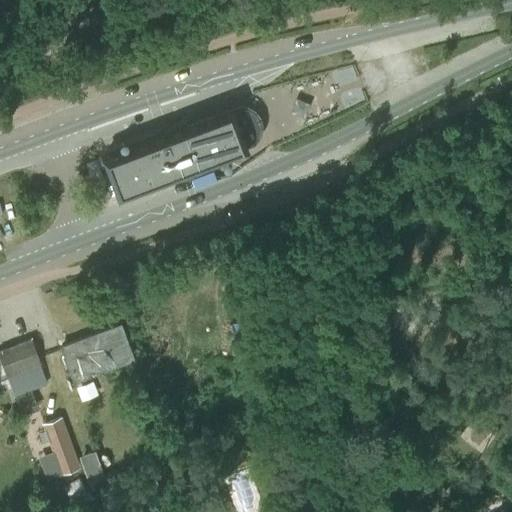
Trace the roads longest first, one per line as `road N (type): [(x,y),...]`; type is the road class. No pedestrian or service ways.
road 1 (secondary): [(0,273),(288,165),(511,52)]
road 2 (secondary): [(511,2),(234,73),(0,153)]
